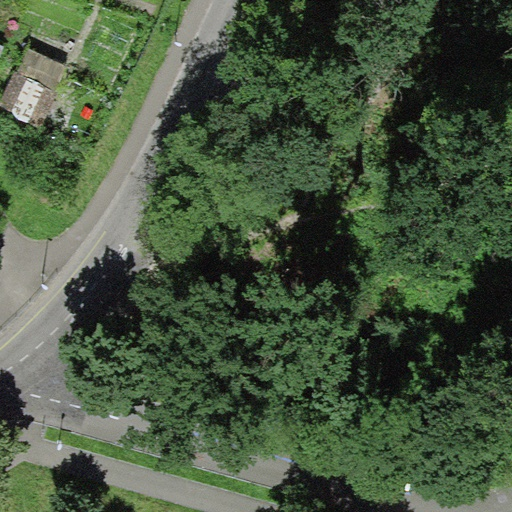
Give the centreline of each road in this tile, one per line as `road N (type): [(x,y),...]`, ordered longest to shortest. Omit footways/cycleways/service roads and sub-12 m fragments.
road 1 (residential): [(41,349),(93,412),(448,511)]
road 2 (unclassified): [(41,349),(110,274),(242,0)]
